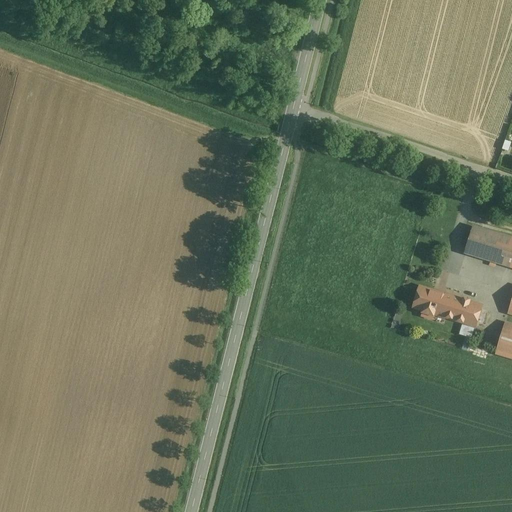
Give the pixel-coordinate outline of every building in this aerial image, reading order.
[(511,238),(474,227),(466,254),(511,268),(511,238)] [(461,322),(466,305),(452,301),(453,298),(424,289),(417,308),(423,310),(422,316),(433,320),(434,314),(446,318),(447,317),(461,322)] [(481,310),(466,305),(461,322),(476,326),(481,310)] [(511,325),(505,323),(496,354),(511,358),(511,325)] [(475,329),(461,325),(458,335),(472,339),(475,329)]
